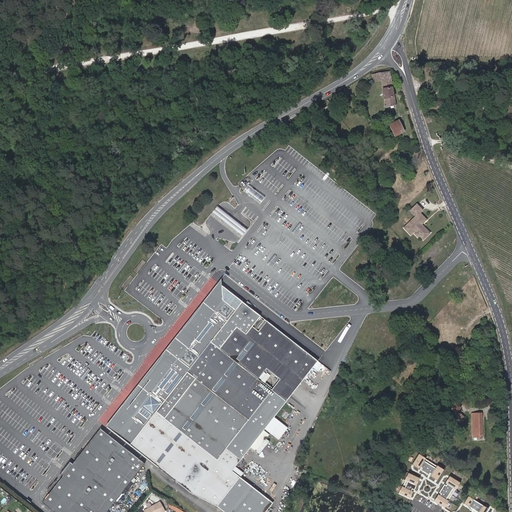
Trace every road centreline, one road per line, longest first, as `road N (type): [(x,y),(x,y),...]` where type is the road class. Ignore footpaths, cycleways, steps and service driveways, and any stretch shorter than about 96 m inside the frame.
road 1 (tertiary): [(511,388),(497,314),(407,81)]
road 2 (secondary): [(0,371),(75,323),(176,194),(216,159)]
road 3 (secondary): [(216,159),(152,212),(69,315),(0,365)]
road 4 (secondary): [(380,52),(361,72),(216,159)]
road 5 (unknown): [(357,308),(347,352),(270,481)]
road 6 (track): [(511,58),(418,60),(413,28),(420,0)]
